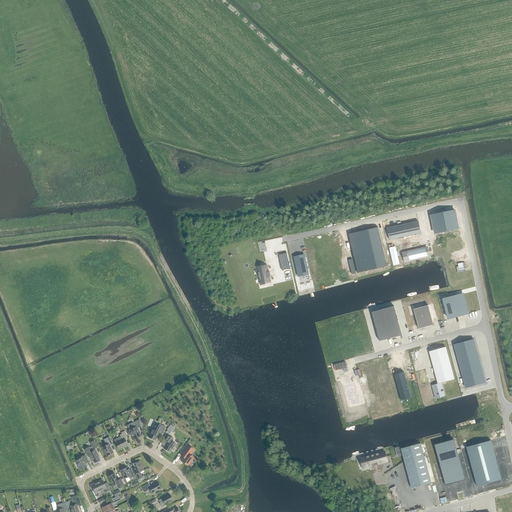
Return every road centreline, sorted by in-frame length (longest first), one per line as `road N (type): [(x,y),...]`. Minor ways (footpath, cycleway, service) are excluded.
road 1 (unclassified): [(486,325),(458,202),(283,239)]
road 2 (residential): [(189,511),(189,487),(143,449),(83,478),(90,511)]
road 3 (unclassified): [(486,325),(355,360)]
